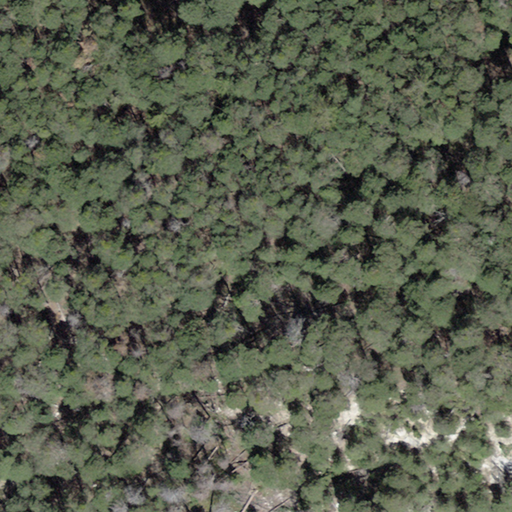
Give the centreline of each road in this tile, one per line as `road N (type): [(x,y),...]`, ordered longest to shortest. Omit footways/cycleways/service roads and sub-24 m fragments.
road 1 (motorway): [(511,259),(0,475)]
road 2 (motorway): [(301,511),(511,429)]
